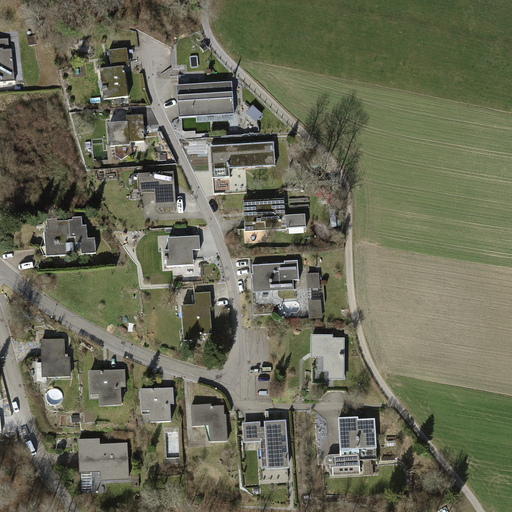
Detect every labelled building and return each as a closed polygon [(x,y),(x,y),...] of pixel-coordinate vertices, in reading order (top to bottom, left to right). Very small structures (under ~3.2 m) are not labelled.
[(0,82),(13,82),(11,50),(7,50),(7,38),(0,38),(0,82)] [(36,38),(28,39),(29,47),(37,46),(36,38)] [(128,65),(127,50),(109,52),(111,67),(128,65)] [(128,98),(124,69),(99,72),(103,101),(128,98)] [(236,123),(234,84),(203,85),(202,75),(178,77),(180,121),(182,121),(183,134),(186,133),(186,139),(197,139),(197,136),(229,134),(229,123),(236,123)] [(254,106),(246,115),(257,125),(265,116),(254,106)] [(142,144),(141,117),(124,118),(124,125),(106,125),(107,149),(126,148),(126,145),(142,144)] [(274,146),(210,149),(212,180),(230,179),(229,171),(276,168),(274,146)] [(171,173),(136,175),(137,195),(151,194),(152,210),(173,209),(171,173)] [(287,203),(244,206),(246,234),(289,232),(287,203)] [(79,219),(45,221),(45,233),(41,234),(42,257),(69,256),(69,248),(78,248),(78,255),(95,255),(94,239),(85,240),(85,226),(80,226),(79,219)] [(198,251),(198,237),(165,239),(166,252),(161,252),(161,269),(191,267),(191,251),(198,251)] [(285,266),(254,268),(256,294),(295,292),(294,283),(301,282),(299,263),(285,264),(285,266)] [(320,275),(308,276),(309,290),(321,289),(320,275)] [(210,307),(209,294),(193,295),(194,306),(179,307),(181,342),(209,340),(207,307),(210,307)] [(322,303),(310,303),(311,321),(323,320),(322,303)] [(331,337),(311,338),(311,360),(323,360),(324,380),(344,380),(343,340),(331,340),(331,337)] [(63,340),(40,341),(41,378),(70,377),(69,355),(64,355),(63,340)] [(124,371),(87,372),(88,398),(97,397),(98,407),(121,407),(121,388),(124,388),(124,371)] [(171,390),(140,391),(141,414),(149,413),(149,423),(172,422),(171,390)] [(222,406),(190,408),(190,429),(207,428),(211,443),(227,442),(226,415),(222,416),(222,406)] [(357,419),(337,420),(338,451),(360,450),(360,459),(376,458),(374,421),(357,421),(357,419)] [(288,472),(286,422),(242,424),(242,444),(264,443),(265,473),(288,472)] [(99,441),(77,442),(78,466),(100,465),(100,473),(128,471),(127,445),(99,446),(99,441)]
